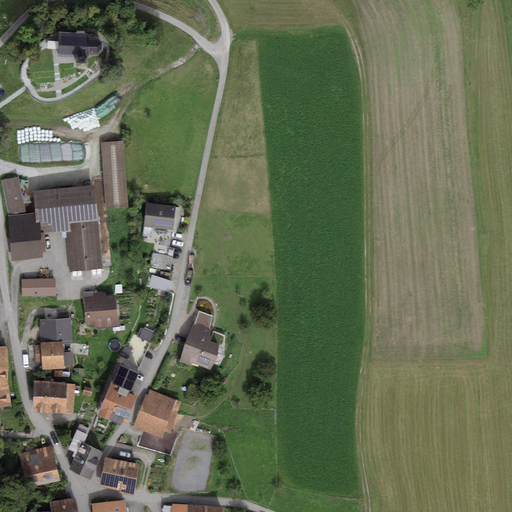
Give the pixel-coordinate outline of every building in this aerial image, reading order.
[(87,33),(59,33),(59,41),(59,49),(59,57),(77,57),(77,66),(87,66),(87,57),(90,55),(97,55),(102,50),(102,43),(97,37),(91,37),(87,33)] [(59,49),(59,41),(48,41),(48,49),(59,49)] [(123,141),(101,142),(105,209),(128,207),(123,141)] [(18,177),(1,180),(8,215),(25,211),(18,177)] [(95,185),(33,191),(35,213),(36,223),(40,223),(40,226),(52,225),(53,232),(66,231),(70,272),(103,269),(99,220),(97,220),(95,185)] [(176,207),(145,203),(142,227),(145,227),(142,243),(155,245),(159,245),(160,237),(168,238),(170,228),(173,229),(176,207)] [(35,213),(7,215),(12,261),(44,258),(43,252),(40,226),(40,223),(36,223),(35,213)] [(40,226),(43,252),(45,252),(44,233),(53,232),(52,225),(40,226)] [(159,245),(155,245),(150,266),(169,270),(174,249),(159,245)] [(173,282),(151,275),(148,286),(169,292),(173,282)] [(55,278),(21,280),(22,297),(56,295),(55,278)] [(94,297),(84,298),(86,326),(95,326),(95,328),(119,326),(116,295),(106,296),(105,292),(94,294),(94,297)] [(194,324),(192,323),(179,362),(191,366),(192,363),(210,370),(218,356),(219,346),(219,344),(209,340),(209,338),(211,329),(210,329),(212,316),(199,311),(194,324)] [(39,319),(41,343),(63,341),(63,344),(72,343),(71,317),(39,319)] [(151,342),(154,333),(141,327),(137,337),(151,342)] [(210,338),(209,338),(209,340),(219,344),(219,346),(225,348),(225,336),(213,331),(210,338)] [(63,341),(41,343),(41,345),(35,346),(36,363),(42,363),(42,369),(65,368),(64,366),(74,365),(73,352),(63,353),(63,344),(63,341)] [(7,347),(0,346),(0,385),(8,385),(8,371),(9,371),(7,347)] [(126,362),(132,349),(125,346),(118,359),(126,362)] [(140,372),(120,364),(98,415),(119,425),(123,422),(126,423),(138,396),(131,393),(140,372)] [(49,413),(51,381),(34,381),(33,413),(49,413)] [(75,384),(51,381),(49,413),(73,415),(75,384)] [(8,385),(0,385),(0,407),(11,405),(8,385)] [(92,388),(85,387),(83,395),(91,397),(92,388)] [(183,401),(150,390),(148,395),(146,394),(134,428),(162,438),(164,432),(172,435),(183,401)] [(90,429),(80,424),(67,450),(73,452),(72,456),(74,458),(69,469),(90,479),(102,453),(83,443),(90,429)] [(133,447),(117,443),(114,456),(130,460),(133,447)] [(51,446),(18,454),(27,489),(60,481),(51,446)] [(140,464),(105,457),(99,487),(119,490),(119,493),(134,496),(140,464)] [(78,511),(75,498),(50,502),(51,510),(35,511),(78,511)] [(125,511),(125,501),(92,504),(92,511),(125,511)]
